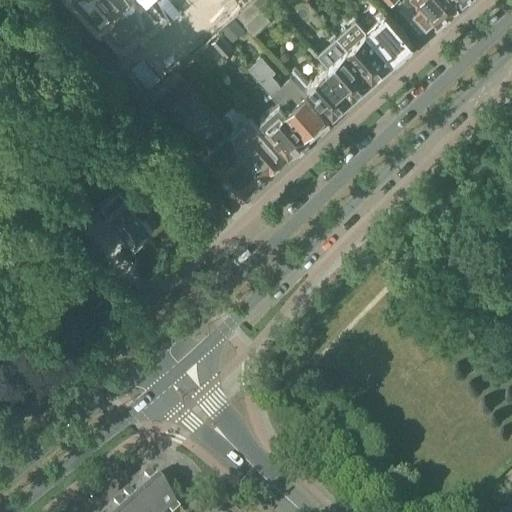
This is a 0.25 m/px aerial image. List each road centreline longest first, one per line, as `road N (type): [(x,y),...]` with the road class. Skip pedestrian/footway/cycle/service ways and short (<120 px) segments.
road 1 (secondary): [(511,16),(147,360)]
road 2 (secondary): [(168,382),(511,51)]
road 3 (secondary): [(13,511),(168,382)]
road 4 (secondary): [(147,360),(0,486)]
road 5 (residential): [(231,511),(182,464),(148,455),(89,511)]
road 6 (tertiary): [(299,511),(168,382)]
